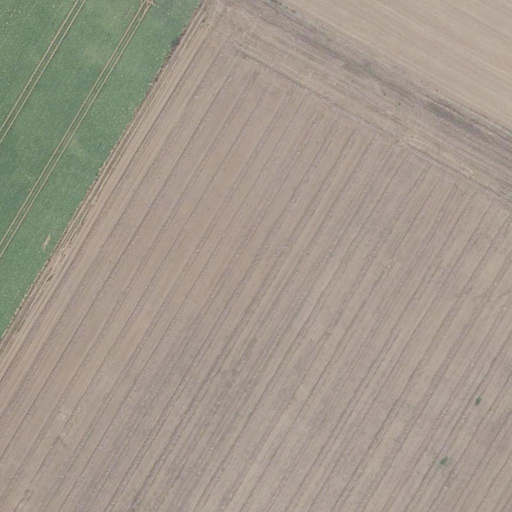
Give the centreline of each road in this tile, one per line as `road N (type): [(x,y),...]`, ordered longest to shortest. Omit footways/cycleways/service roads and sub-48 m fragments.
road 1 (track): [(0,347),(206,0)]
road 2 (track): [(255,0),(511,142)]
